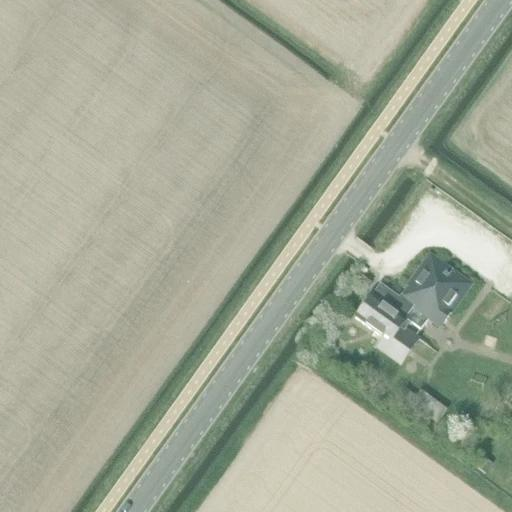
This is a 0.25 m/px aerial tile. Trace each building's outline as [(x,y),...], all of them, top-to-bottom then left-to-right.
[(429,260),(398,302),(378,288),(354,322),(382,341),(393,350),(407,331),(411,325),(420,332),(427,323),(440,332),(470,289),(429,260)] [(420,340),(407,331),(393,350),(382,341),(375,351),(400,369),(420,340)] [(405,391),(401,396),(410,404),(415,398),(405,391)] [(447,412),(421,393),(411,407),(437,426),(447,412)] [(483,459),(476,469),(486,476),(493,467),(483,459)]
